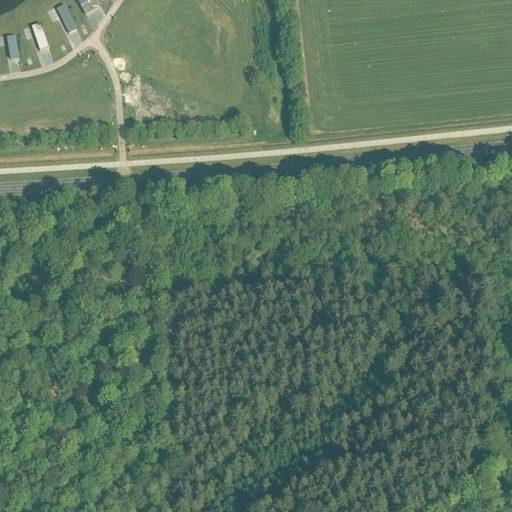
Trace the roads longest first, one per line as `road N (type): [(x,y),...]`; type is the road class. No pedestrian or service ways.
road 1 (primary): [(0,190),(511,148)]
road 2 (track): [(176,279),(170,511)]
